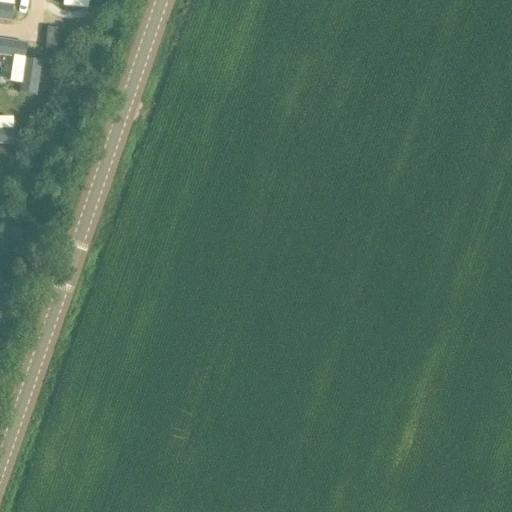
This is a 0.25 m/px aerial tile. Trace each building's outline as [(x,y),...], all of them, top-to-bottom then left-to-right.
[(2,49),(0,62),(0,67),(8,68),(10,50),(2,49)] [(56,64),(57,52),(44,51),(43,64),(56,64)] [(23,66),(23,80),(38,80),(38,66),(23,66)] [(21,82),(19,96),(34,97),(36,84),(21,82)] [(0,144),(0,168),(5,170),(13,149),(0,144)]
